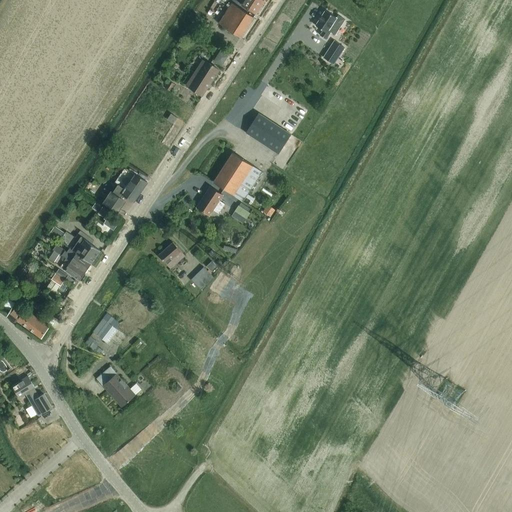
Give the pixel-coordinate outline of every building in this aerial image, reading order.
[(256,14),(264,1),(262,0),(244,0),(242,4),(256,14)] [(232,3),(219,23),(232,32),(240,37),(254,17),(245,11),(232,3)] [(326,38),(330,31),(329,30),(337,17),(325,10),(316,25),(323,30),(320,35),(326,38)] [(346,43),(346,34),(338,33),(337,43),(346,43)] [(334,41),(324,57),(333,63),(344,47),(334,41)] [(222,64),(227,56),(220,52),(215,60),(222,64)] [(202,96),(219,70),(203,59),(195,73),(186,85),(202,96)] [(170,91),(174,84),(169,81),(165,88),(170,91)] [(279,153),(291,134),(258,113),(246,132),(279,153)] [(289,158),(295,150),(286,144),(281,152),(289,158)] [(233,152),(214,182),(222,187),(243,201),(243,200),(249,191),(262,171),(241,158),(233,152)] [(110,191),(103,202),(109,206),(117,212),(123,203),(125,201),(120,198),(121,197),(123,194),(133,201),(147,181),(139,176),(137,174),(136,175),(127,168),(124,169),(115,182),(119,185),(113,193),(110,191)] [(207,192),(197,207),(205,213),(209,216),(214,208),(220,212),(225,204),(219,201),(223,194),(219,192),(211,186),(207,192)] [(96,202),(93,207),(99,211),(103,206),(96,202)] [(247,219),(251,214),(238,205),(234,210),(247,219)] [(99,211),(98,212),(104,217),(106,219),(116,226),(119,221),(108,213),(109,211),(103,206),(99,211)] [(269,220),(274,212),(267,207),(261,216),(269,220)] [(55,226),(50,233),(52,235),(57,239),(60,241),(69,247),(69,248),(72,249),(79,239),(77,238),(66,231),(65,233),(63,232),(57,228),(55,226)] [(79,239),(72,249),(92,263),(100,250),(81,236),(79,239)] [(219,248),(224,244),(220,238),(214,243),(219,248)] [(170,268),(185,255),(173,242),(159,255),(170,268)] [(67,251),(63,249),(56,243),(52,249),(54,250),(59,253),(66,258),(86,272),(92,263),(72,249),(69,248),(67,251)] [(53,262),(59,253),(54,250),(48,258),(53,262)] [(80,280),(86,272),(66,258),(63,262),(60,267),(64,270),(80,280)] [(211,270),(215,266),(211,261),(207,266),(211,270)] [(201,289),(214,276),(204,266),(191,279),(201,289)] [(61,285),(65,279),(55,273),(52,278),(61,285)] [(17,300),(11,295),(8,299),(6,298),(2,305),(10,310),(7,316),(15,323),(17,320),(41,338),(49,326),(40,320),(43,316),(39,312),(36,316),(32,313),(30,315),(15,303),(17,300)] [(105,341),(115,328),(107,321),(97,334),(105,341)] [(122,406),(135,394),(110,366),(97,378),(122,406)] [(146,386),(152,382),(145,373),(140,377),(146,386)] [(39,396),(34,387),(28,375),(12,385),(19,396),(25,392),(33,406),(38,415),(52,407),(44,393),(39,396)] [(32,407),(23,410),(26,418),(35,415),(32,407)]
